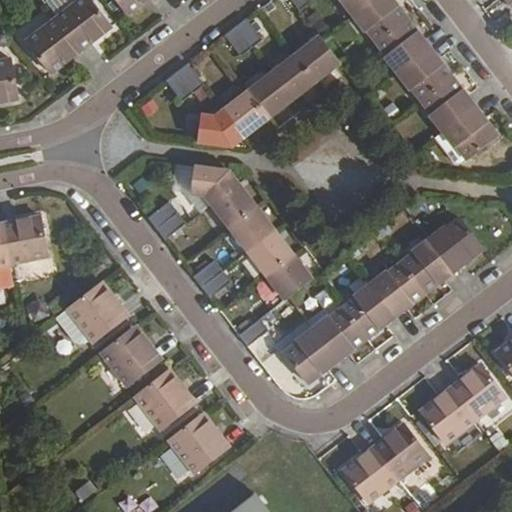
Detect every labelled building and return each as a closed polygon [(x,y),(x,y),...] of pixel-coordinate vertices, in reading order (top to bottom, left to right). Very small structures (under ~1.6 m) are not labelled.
[(69,0),(45,0),(53,12),(70,1),(69,0)] [(90,0),(80,0),(57,18),(81,50),(111,27),(90,0)] [(146,0),(116,0),(128,15),(146,0)] [(290,0),(300,11),(311,3),(309,0),(290,0)] [(341,0),(353,15),(373,0),(341,0)] [(408,19),(392,0),(373,0),(353,15),(376,44),(408,19)] [(26,42),(50,74),(81,50),(57,18),(26,42)] [(236,27),(252,48),(262,40),(246,19),(236,27)] [(430,49),(408,19),(376,44),(398,73),(430,49)] [(252,48),(236,27),(225,36),(241,57),(252,48)] [(322,40),(320,37),(295,55),(315,82),(340,63),(322,40)] [(452,78),(430,49),(398,73),(420,102),(452,78)] [(272,74),(292,100),(315,82),(295,55),(272,74)] [(0,102),(19,99),(11,60),(0,61),(0,102)] [(193,93),(204,85),(188,64),(177,73),(193,93)] [(193,93),(177,73),(166,81),(182,102),(193,93)] [(247,92),(268,119),(292,100),(272,74),(247,92)] [(475,107),(452,78),(420,102),(443,131),(475,107)] [(224,111),(244,137),(268,119),(247,92),(224,111)] [(475,107),(443,131),(466,161),(498,136),(475,107)] [(232,146),(244,137),(224,111),(217,116),(201,114),(198,142),(232,146)] [(212,204),(238,184),(229,172),(195,167),(191,195),(207,197),(212,204)] [(212,204),(230,227),(256,207),(238,184),(212,204)] [(169,202),(148,218),(157,229),(178,213),(169,202)] [(256,207),(230,227),(248,251),(275,231),(256,207)] [(178,213),(157,229),(165,240),(186,224),(178,213)] [(41,217),(3,224),(11,264),(49,257),(41,217)] [(459,217),(429,239),(453,272),(483,249),(459,217)] [(0,265),(11,264),(3,224),(0,224),(0,265)] [(275,231),(248,251),(267,275),(293,255),(275,231)] [(453,272),(429,239),(400,262),(425,294),(453,272)] [(267,275),(286,299),(312,279),(293,255),(267,275)] [(194,277),(202,288),(223,271),(215,261),(194,277)] [(425,294),(400,262),(371,284),(395,317),(425,294)] [(231,282),(223,271),(202,288),(210,298),(231,282)] [(128,316),(102,282),(68,309),(94,342),(128,316)] [(371,284),(342,307),(366,339),(395,317),(371,284)] [(342,307),(313,329),(338,361),(366,339),(342,307)] [(260,319),(239,336),(247,347),(269,330),(260,319)] [(162,360),(136,326),(102,352),(127,387),(162,360)] [(313,329),(283,352),(308,384),(338,361),(313,329)] [(511,341),(497,353),(511,372),(511,341)] [(481,365),(451,389),(475,420),(506,397),(481,365)] [(195,404),(170,370),(135,397),(161,430),(195,404)] [(475,420),(451,389),(420,412),(445,444),(475,420)] [(511,411),(499,425),(509,434),(511,431),(511,411)] [(229,448),(203,414),(169,440),(195,474),(229,448)] [(404,424),(374,448),(399,479),(429,456),(404,424)] [(374,448),(343,471),(368,503),(399,479),(374,448)] [(91,481),(74,491),(80,502),(98,492),(91,481)] [(229,511),(269,511),(254,493),(229,511)]
